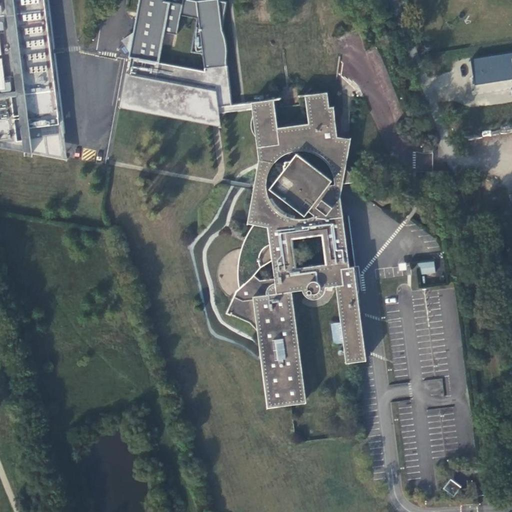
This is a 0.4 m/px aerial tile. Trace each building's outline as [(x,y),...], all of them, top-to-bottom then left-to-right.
[(0,0),(0,147),(65,160),(46,0),(0,0)] [(139,0),(129,56),(132,57),(159,62),(165,32),(177,34),(181,14),(199,17),(200,30),(196,29),(192,51),(203,52),(204,68),(214,66),(227,65),(226,61),(225,61),(225,55),(225,50),(224,43),(223,39),(222,34),(221,30),(222,30),(227,1),(220,0),(210,0),(210,2),(202,1),(201,0),(139,0)] [(511,52),(471,59),(474,85),(511,79),(511,52)] [(232,105),(227,65),(214,67),(204,68),(205,71),(159,62),(132,57),(129,73),(126,72),(119,107),(225,125),(222,107),(232,105)] [(348,138),(339,137),(334,108),(330,108),(329,94),(309,96),(312,129),(276,132),(272,100),(252,103),(254,116),(252,124),(257,135),(260,159),(261,163),(254,207),(260,220),(250,233),(247,241),(244,250),(243,259),(242,270),(246,284),(237,291),(230,313),(253,321),(259,330),(269,406),(292,404),(306,402),(292,293),(304,291),(305,293),(308,297),(311,299),(316,299),(319,298),(323,296),(325,293),(327,288),(337,287),(342,323),(344,343),(347,363),(367,361),(365,345),(363,345),(357,301),(354,301),(343,214),(321,197),(340,190),(340,184),(353,183),(356,183),(351,171),(344,165),(350,139),(348,138)] [(300,108),(275,110),(277,127),(306,124),(304,98),(299,98),(300,108)] [(343,214),(340,190),(321,197),(343,214)] [(344,343),(342,323),(333,324),(335,344),(344,343)] [(426,380),(428,397),(444,396),(442,378),(426,380)] [(467,466),(453,467),(454,474),(467,472),(467,466)] [(449,483),(460,492),(463,487),(452,479),(449,483)] [(455,498),(460,492),(449,483),(444,489),(455,498)]
